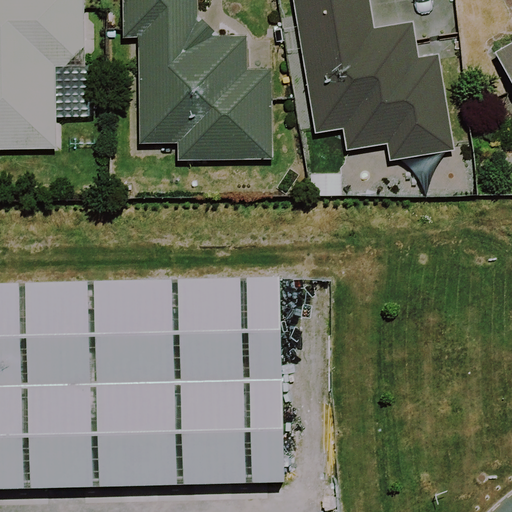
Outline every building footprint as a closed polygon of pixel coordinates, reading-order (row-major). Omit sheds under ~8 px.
[(0,0),(0,148),(58,150),(59,60),(88,61),(89,0),(0,0)] [(201,0),(128,0),(128,41),(143,41),(142,144),(181,145),(181,159),(276,160),(277,74),(249,74),(249,36),(201,35),(201,0)] [(367,0),(294,0),(308,132),(344,129),(347,152),(446,142),(437,56),(414,58),(411,27),(370,31),(367,0)] [(511,43),(496,52),(511,81),(511,43)] [(276,278),(0,284),(0,487),(281,481),(276,278)]
